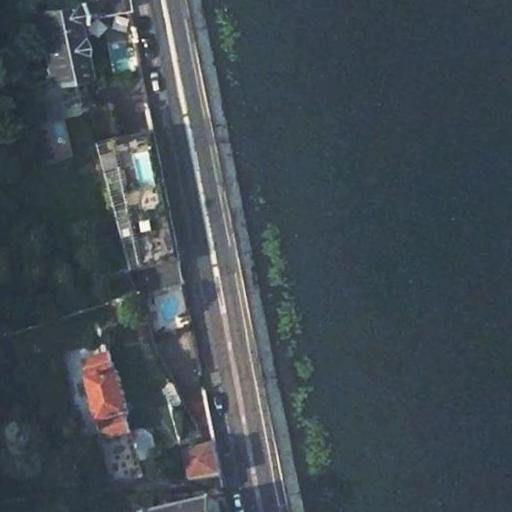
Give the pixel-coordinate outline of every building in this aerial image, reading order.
[(81,0),(80,0),(74,2),(38,10),(51,78),(87,72),(76,20),(85,19),(81,0)] [(99,0),(102,16),(131,9),(129,0),(99,0)] [(137,270),(142,294),(184,285),(155,138),(102,148),(128,272),(137,270)] [(122,479),(143,473),(129,418),(132,416),(121,372),(118,373),(113,355),(86,361),(106,440),(112,439),(122,479)] [(215,446),(188,451),(193,480),(221,477),(215,446)] [(85,454),(89,481),(101,479),(96,451),(85,454)] [(218,511),(217,503),(176,511),(218,511)]
